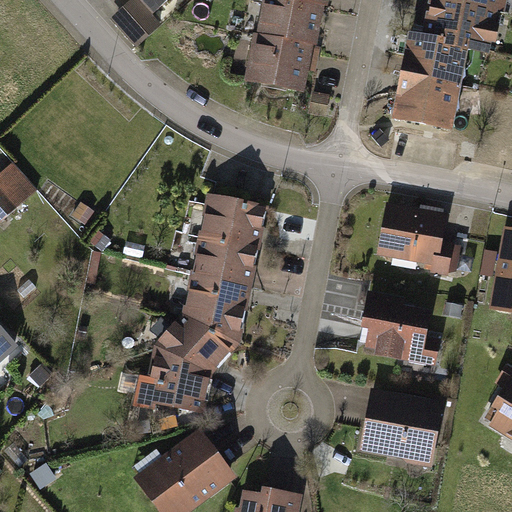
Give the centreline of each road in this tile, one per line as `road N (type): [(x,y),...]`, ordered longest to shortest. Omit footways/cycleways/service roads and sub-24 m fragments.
road 1 (residential): [(64,0),(129,70),(201,118),(340,168)]
road 2 (residential): [(340,168),(325,194),(284,406)]
road 3 (residential): [(340,168),(511,193)]
road 4 (residential): [(370,0),(340,168)]
